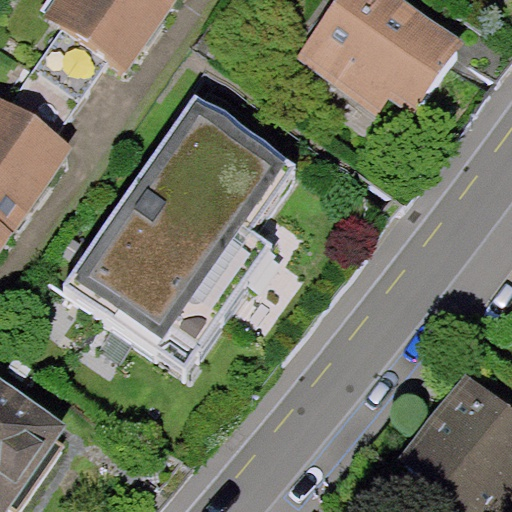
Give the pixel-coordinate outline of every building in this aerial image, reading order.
[(0,111),(0,271),(77,163),(57,149),(103,82),(128,100),(197,0),(60,0),(44,24),(63,37),(8,117),(0,111)] [(335,0),(294,55),(377,117),(388,102),(415,121),(466,53),(394,0),(335,0)] [(292,181),(194,117),(64,300),(190,386),(274,269),(251,252),(292,181)] [(491,511),(511,488),(511,430),(465,390),(396,470),(444,511),(491,511)] [(0,401),(0,511),(19,511),(65,447),(0,401)]
